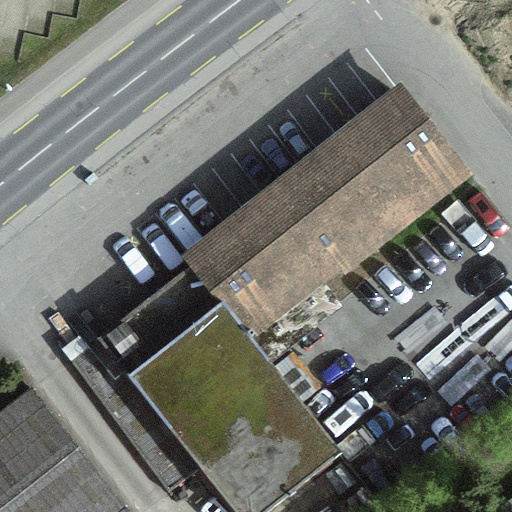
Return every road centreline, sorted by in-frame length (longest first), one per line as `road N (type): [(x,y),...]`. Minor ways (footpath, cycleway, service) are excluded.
road 1 (primary): [(0,186),(240,0)]
road 2 (residential): [(366,0),(511,187)]
